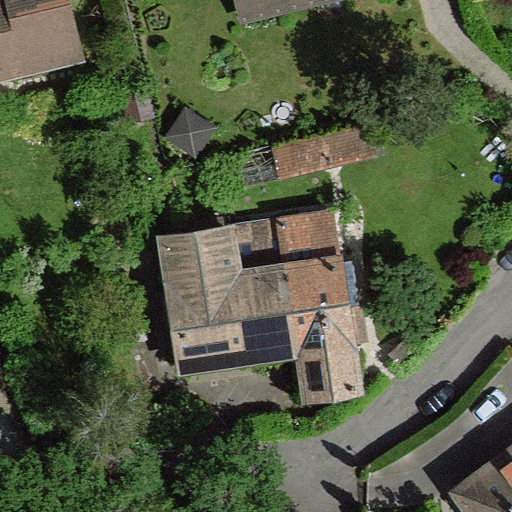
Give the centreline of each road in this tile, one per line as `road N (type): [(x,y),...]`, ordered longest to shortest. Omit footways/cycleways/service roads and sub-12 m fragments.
road 1 (residential): [(287,460),(143,465),(0,482)]
road 2 (residential): [(287,460),(344,448),(405,408),(511,302)]
